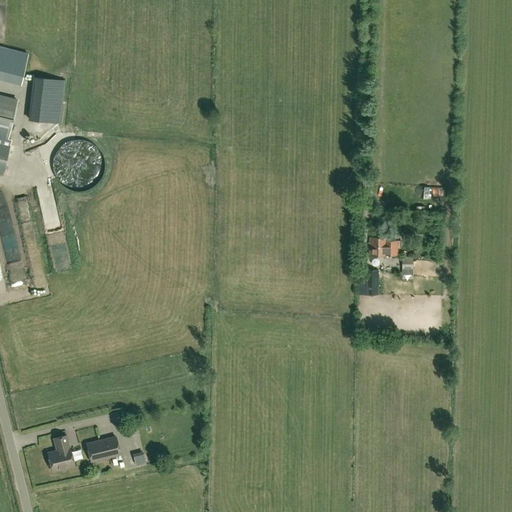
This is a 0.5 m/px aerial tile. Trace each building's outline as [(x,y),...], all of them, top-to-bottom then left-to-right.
[(0,79),(20,84),(28,53),(0,45),(0,79)] [(60,123),(65,80),(34,76),(29,119),(60,123)] [(0,173),(2,174),(9,144),(11,139),(8,138),(17,99),(0,94),(0,173)] [(397,255),(398,241),(388,240),(388,237),(370,237),(370,254),(386,255),(386,254),(397,255)] [(402,271),(414,271),(414,262),(414,257),(402,257),(402,271)] [(379,295),(379,286),(379,270),(366,269),(366,286),(366,295),(379,295)] [(74,465),(69,447),(66,435),(53,437),(56,450),(47,452),(49,459),(47,459),(48,465),(50,465),(52,470),(74,465)] [(90,461),(120,454),(115,436),(86,443),(90,461)] [(136,465),(145,462),(143,451),(133,454),(136,465)]
